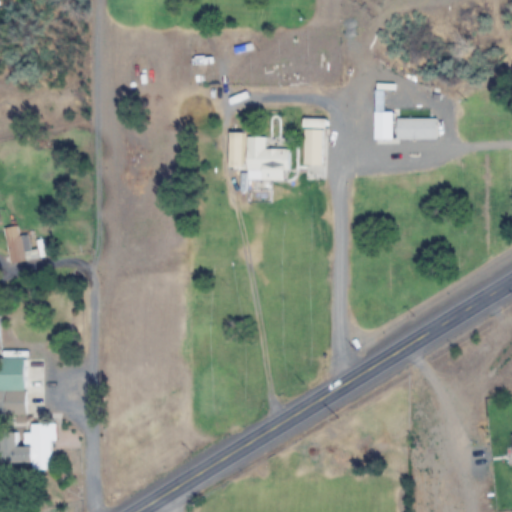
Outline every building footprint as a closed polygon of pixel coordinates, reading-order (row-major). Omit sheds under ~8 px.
[(437,118),(396,118),(396,140),(437,140),(437,118)] [(290,149),(266,148),(266,136),(247,136),(247,180),(289,180),(290,149)] [(30,253),(31,253),(29,235),(19,236),(18,226),(6,228),(10,264),(31,261),(30,253)] [(0,357),(0,398),(4,398),(5,415),(26,414),(25,357),(0,357)] [(52,424),(31,424),(31,446),(19,446),(19,432),(0,432),(0,450),(0,449),(0,463),(33,464),(33,469),(52,469),(52,424)]
